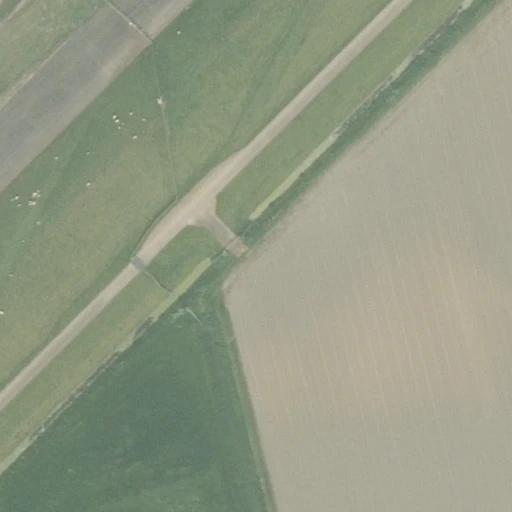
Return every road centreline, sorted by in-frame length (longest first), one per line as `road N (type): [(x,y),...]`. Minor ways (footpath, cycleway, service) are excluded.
road 1 (track): [(0,276),(108,69)]
road 2 (track): [(217,179),(318,0)]
